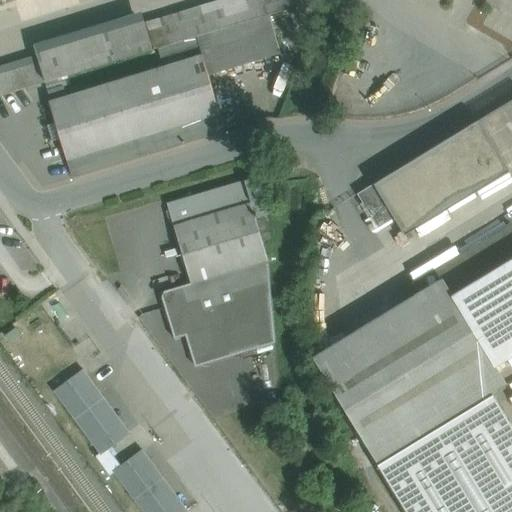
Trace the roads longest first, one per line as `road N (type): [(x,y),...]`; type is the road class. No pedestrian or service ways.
road 1 (residential): [(511,82),(416,134),(261,141),(36,205)]
road 2 (residential): [(36,205),(243,511)]
